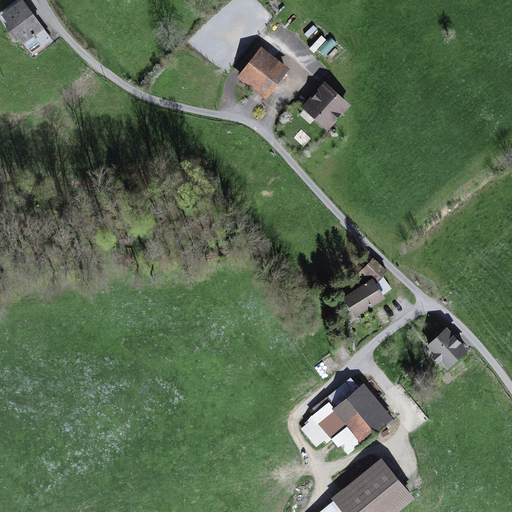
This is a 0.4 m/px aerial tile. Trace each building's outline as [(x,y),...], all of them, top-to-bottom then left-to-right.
[(11,25),(4,16),(22,2),(20,0),(17,0),(15,3),(0,13),(0,17),(7,28),(11,25)] [(32,53),(50,40),(22,2),(4,16),(11,25),(7,28),(16,41),(21,38),(32,53)] [(261,51),(241,76),(266,96),(286,70),(261,51)] [(327,127),(347,105),(325,86),(306,107),(327,127)] [(372,287),(373,286),(380,296),(390,289),(382,277),(387,271),(373,259),(358,275),(369,285),(372,287)] [(355,313),(380,296),(373,286),(372,287),(369,285),(347,299),(355,313)] [(465,349),(447,329),(430,345),(437,352),(433,356),(438,361),(441,358),(448,365),(465,349)] [(329,403),(334,409),(360,388),(351,378),(311,411),(314,415),(329,403)] [(341,444),(348,453),(387,421),(376,408),(360,388),(334,409),(329,403),(314,415),(333,438),(348,426),(354,434),(341,444)] [(387,421),(392,417),(381,404),(376,408),(387,421)] [(314,415),(301,426),(317,446),(323,441),(325,444),(333,438),(314,415)] [(339,446),(341,444),(354,434),(348,426),(333,438),(339,446)] [(383,463),(323,511),(386,511),(409,494),(383,463)]
